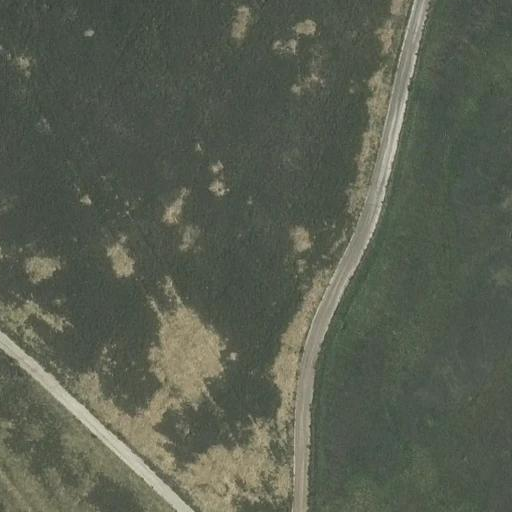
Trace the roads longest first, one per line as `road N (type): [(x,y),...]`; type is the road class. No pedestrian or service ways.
road 1 (unknown): [(303,511),(313,357),(375,202),(426,0)]
road 2 (unknown): [(184,511),(0,338)]
